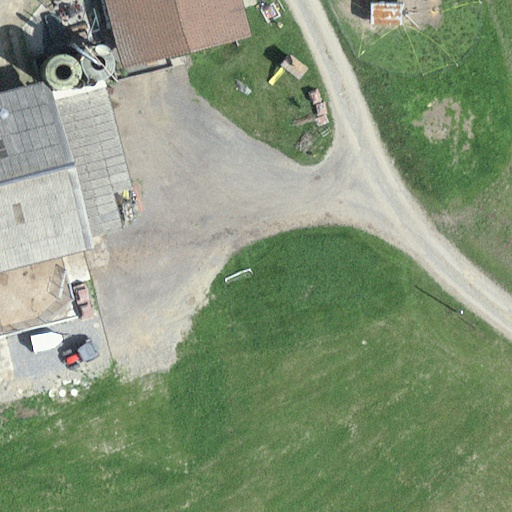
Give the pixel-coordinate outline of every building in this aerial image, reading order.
[(238,0),(102,0),(114,44),(105,46),(115,82),(170,68),(167,56),(247,35),(238,0)] [(105,55),(101,50),(96,48),(90,47),(84,48),(79,51),(75,56),(73,61),(74,67),(75,73),(79,77),(83,80),(89,82),(94,81),(100,79),(104,76),(107,71),(108,66),(108,60),(105,55)] [(70,65),(67,61),(63,58),(59,57),(54,57),(50,58),(46,61),(44,65),(42,69),(42,74),(44,78),(47,82),(51,85),(56,86),(61,85),(66,83),(69,79),(71,74),(71,69),(70,65)] [(0,272),(90,250),(87,239),(49,93),(46,81),(0,92),(0,272)] [(102,81),(49,93),(87,239),(121,232),(111,195),(131,190),(102,81)]
